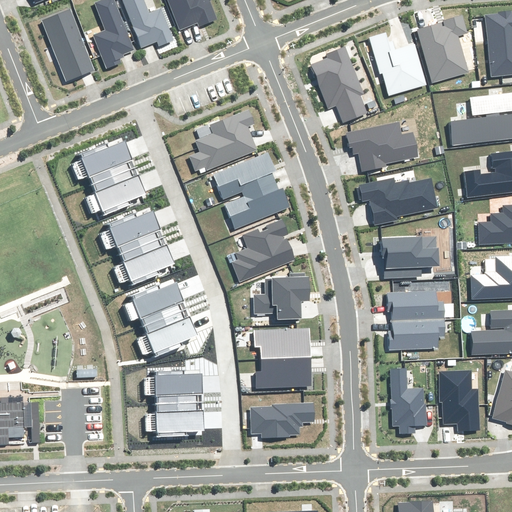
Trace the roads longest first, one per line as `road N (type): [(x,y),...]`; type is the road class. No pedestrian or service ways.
road 1 (residential): [(263,42),(321,197),(346,308),(354,471)]
road 2 (residential): [(132,94),(220,316),(237,474)]
road 3 (residential): [(511,464),(354,471)]
road 4 (residential): [(132,94),(263,42)]
road 5 (residential): [(132,479),(0,484)]
